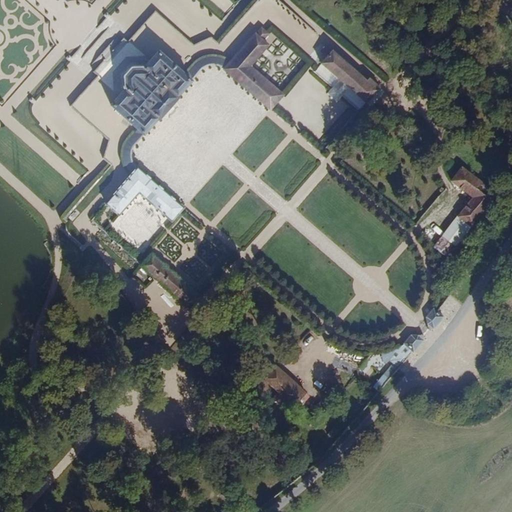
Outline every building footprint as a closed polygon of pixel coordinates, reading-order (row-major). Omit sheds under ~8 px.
[(328,57),(337,47),(329,41),(321,50),(323,52),(328,57)] [(187,98),(182,93),(207,67),(212,63),(217,62),(223,62),(227,65),(230,62),(278,103),(289,89),(241,48),(235,54),(229,50),(223,48),(216,48),(210,49),(207,50),(201,54),(190,66),(163,44),(149,60),(146,57),(137,57),(126,70),(126,80),(129,83),(115,99),(141,123),(134,131),(132,134),(129,141),(128,145),(128,152),(130,159),(132,163),(136,169),(112,197),(127,210),(145,189),(177,218),(191,202),(143,159),(142,157),(141,152),(141,147),(142,142),(143,140),(146,135),(169,109),(174,113),(187,98)] [(387,80),(376,71),(373,74),(338,46),(337,47),(328,57),(323,52),(317,59),(320,63),(319,64),(338,80),(332,87),(344,98),(350,91),(365,105),(387,80)] [(328,91),(307,73),(301,80),(322,98),(328,91)] [(335,102),(339,97),(330,90),(326,95),(335,102)] [(223,112),(233,99),(227,94),(217,107),(223,112)] [(240,104),(225,121),(230,125),(245,109),(240,104)] [(74,110),(68,118),(76,124),(82,116),(74,110)] [(244,114),(232,126),(243,137),(255,125),(244,114)] [(90,125),(82,133),(93,143),(100,136),(90,125)] [(170,127),(165,131),(174,140),(178,135),(170,127)] [(161,130),(157,134),(166,143),(170,138),(161,130)] [(462,241),(505,190),(469,160),(450,183),(458,189),(466,180),(480,192),(449,230),(462,241)] [(203,212),(194,205),(189,210),(198,218),(203,212)] [(210,218),(203,212),(198,218),(205,224),(210,218)] [(241,246),(229,236),(224,241),(236,251),(241,246)] [(146,255),(133,243),(128,248),(142,260),(146,255)] [(202,293),(157,253),(145,267),(190,306),(202,293)] [(430,327),(441,314),(433,306),(427,314),(426,323),(430,327)] [(292,367),(320,337),(310,329),(280,362),(292,367)] [(386,380),(422,338),(420,334),(413,334),(392,349),(398,355),(380,375),(386,380)] [(359,369),(373,353),(362,354),(352,353),(342,350),(331,344),(327,351),(359,369)] [(305,392),(275,364),(262,379),(276,392),(271,398),(286,413),(305,392)] [(175,398),(184,378),(166,370),(152,402),(181,414),(186,403),(175,398)] [(311,424),(329,404),(318,394),(313,399),(306,399),(301,403),(301,412),(300,413),(311,424)]
